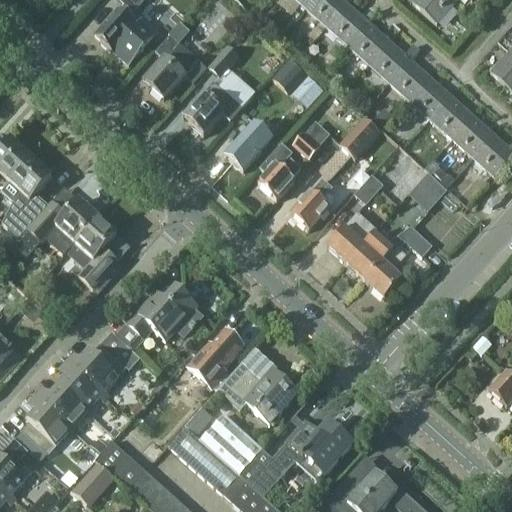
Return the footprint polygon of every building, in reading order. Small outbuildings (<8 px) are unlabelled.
[(128,68),(157,36),(162,30),(158,26),(153,33),(141,23),(136,29),(128,22),(148,0),(113,0),(123,8),(118,13),(117,12),(94,37),(128,68)] [(292,0),(304,11),(314,0),(292,0)] [(348,5),(342,0),(314,0),(304,11),(325,30),(348,5)] [(410,0),(409,1),(412,4),(436,26),(455,5),(449,0),(410,0)] [(368,24),(348,5),(325,30),(346,49),(368,24)] [(389,43),(368,24),(346,49),(367,67),(389,43)] [(164,103),(184,80),(192,87),(206,71),(198,65),(191,73),(172,56),(189,36),(179,26),(168,39),(168,40),(154,56),(162,63),(143,85),(164,103)] [(388,86),(410,61),(411,63),(419,54),(413,49),(406,57),(389,43),(367,67),(384,83),(388,86)] [(239,62),(226,50),(207,71),(220,83),(239,62)] [(490,63),(484,70),(489,75),(511,95),(511,57),(508,54),(496,68),(490,63)] [(431,80),(410,61),(388,86),(409,105),(431,80)] [(309,110),(325,92),(309,78),(292,96),(309,110)] [(431,80),(409,105),(429,124),(452,99),(431,80)] [(242,112),(225,98),(213,87),(182,121),(203,139),(222,118),(230,125),(242,112)] [(452,99),(429,124),(445,138),(437,146),(444,151),(451,143),(450,143),(473,118),(452,99)] [(473,118),(450,143),(451,143),(471,161),(493,137),(473,118)] [(379,136),(364,122),(339,149),(354,163),(379,136)] [(243,137),(224,158),(243,175),(261,154),(269,144),(251,128),(243,137)] [(308,163),(319,151),(304,137),(292,149),(308,163)] [(493,181),(511,159),(511,147),(509,151),(493,137),(471,161),(491,179),(493,181)] [(0,156),(0,177),(9,186),(32,161),(12,143),(0,156)] [(266,178),(257,188),(276,204),(294,183),(291,181),(300,171),(288,161),(290,157),(280,148),(259,172),(266,178)] [(52,179),(32,161),(9,186),(20,195),(12,204),(20,211),(15,217),(28,229),(47,208),(35,197),(52,179)] [(433,185),(435,182),(429,176),(415,191),(422,197),(413,207),(425,218),(445,195),(433,185)] [(365,208),(382,190),(371,180),(354,198),(365,208)] [(321,203),(331,192),(322,183),(311,195),(311,194),(290,217),(308,234),(329,211),(321,203)] [(452,213),(459,205),(447,195),(440,203),(452,213)] [(51,207),(27,233),(0,263),(0,273),(27,298),(34,290),(8,266),(9,265),(12,268),(36,242),(40,246),(55,230),(74,247),(98,221),(79,204),(65,219),(51,207)] [(357,216),(343,231),(326,250),(345,267),(371,238),(376,233),(357,216)] [(117,238),(98,221),(74,247),(92,263),(78,279),(98,297),(122,271),(103,254),(117,238)] [(371,238),(345,267),(365,285),(390,256),(371,238)] [(390,256),(365,285),(384,302),(401,283),(392,275),(406,260),(395,251),(390,256)] [(203,322),(193,314),(196,310),(175,291),(157,311),(148,303),(126,328),(115,340),(132,355),(143,343),(152,333),(165,345),(174,335),(184,344),(203,322)] [(0,334),(0,387),(22,362),(0,342),(0,340),(3,337),(0,334)] [(222,374),(242,352),(224,335),(203,358),(201,355),(187,371),(211,392),(225,377),(222,374)] [(137,359),(132,355),(115,340),(104,352),(99,347),(91,356),(89,355),(78,367),(70,360),(70,361),(66,365),(107,402),(109,399),(105,395),(106,393),(126,371),(137,359)] [(501,356),(490,347),(480,358),(491,368),(501,356)] [(107,402),(66,365),(61,370),(69,377),(58,389),(86,415),(99,401),(103,405),(107,402)] [(217,394),(228,404),(240,415),(245,409),(269,430),(296,400),(272,379),(262,389),(240,369),(217,394)] [(511,373),(509,377),(506,374),(488,395),(506,412),(511,405),(511,373)] [(170,406),(177,398),(165,387),(158,395),(170,406)] [(86,415),(58,389),(47,402),(39,395),(35,400),(76,436),(79,433),(74,429),(86,415)] [(76,436),(35,400),(30,405),(38,412),(27,424),(29,426),(20,435),(47,459),(68,436),(73,440),(76,436)] [(201,411),(190,424),(184,431),(193,439),(196,442),(213,423),(201,411)] [(223,419),(199,445),(202,448),(211,456),(221,464),(230,472),(239,481),(240,480),(239,479),(262,453),(223,419)] [(304,427),(264,472),(254,464),(240,480),(263,502),(301,460),(324,480),(351,450),(327,428),(318,439),(304,427)] [(176,458),(193,439),(184,431),(168,449),(167,450),(176,458)] [(185,467),(202,448),(199,445),(196,442),(193,439),(176,458),(185,467)] [(185,511),(112,445),(94,465),(95,466),(112,481),(145,511),(146,511),(185,511)] [(194,475),(211,456),(202,448),(185,467),(194,475)] [(0,493),(13,505),(16,502),(11,498),(12,497),(32,475),(6,451),(0,457),(0,493)] [(204,483),(221,464),(211,456),(194,475),(204,483)] [(213,491),(230,472),(221,464),(204,483),(213,491)] [(89,509),(112,481),(95,466),(72,494),(89,509)] [(222,500),(239,481),(230,472),(213,491),(222,500)] [(332,506),(337,511),(383,511),(389,506),(396,498),(391,494),(373,478),(361,491),(352,483),(332,506)] [(231,508),(248,489),(239,481),(222,500),(231,508)] [(421,511),(396,488),(391,494),(396,498),(389,506),(395,511),(429,511),(427,510),(425,511),(421,511)] [(235,511),(259,511),(266,505),(263,502),(248,489),(231,508),(235,511)] [(53,511),(61,501),(48,492),(33,511),(53,511)] [(13,505),(0,493),(0,510),(5,505),(10,509),(13,505)]
